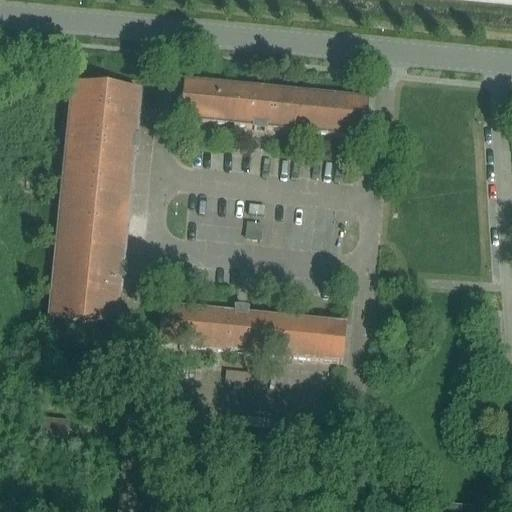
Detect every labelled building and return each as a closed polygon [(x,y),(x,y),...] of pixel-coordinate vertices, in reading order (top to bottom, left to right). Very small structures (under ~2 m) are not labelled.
[(184,85),(182,106),(181,123),(363,141),(367,104),(184,85)] [(116,329),(134,153),(140,95),(72,88),(48,323),(116,329)] [(263,210),(247,208),(247,216),(262,217),(263,210)] [(158,348),(333,365),(341,366),(344,328),(245,319),(162,310),(158,348)] [(501,346),(499,314),(491,315),(493,346),(501,346)] [(39,439),(67,442),(69,424),(40,421),(39,439)]
